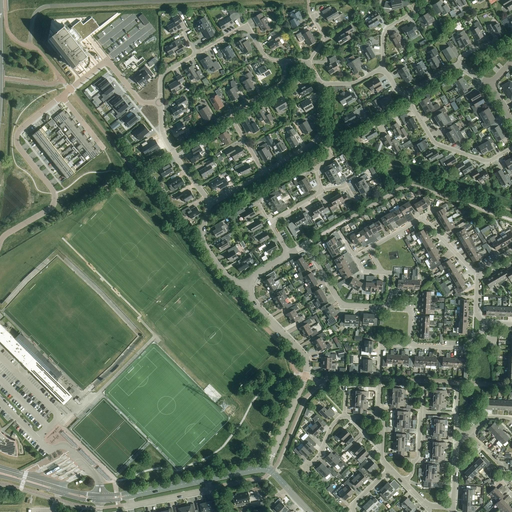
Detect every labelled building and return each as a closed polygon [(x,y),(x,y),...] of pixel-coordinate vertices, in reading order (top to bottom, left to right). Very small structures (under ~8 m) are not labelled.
[(390,1),(390,2),(388,2),(386,2),(384,8),(387,9),(392,8),(392,10),(402,8),(402,7),(404,6),(405,7),(410,4),(407,0),(405,0),(403,1),(402,1),(401,1),(400,0),(393,0),(394,0),(390,1)] [(511,0),(503,0),(501,2),(504,7),(506,6),(509,11),(511,9),(511,0)] [(437,14),(441,11),(443,15),(449,11),(446,5),(443,7),(440,1),(432,6),(437,14)] [(333,19),(336,24),(345,18),(342,13),(339,15),(335,8),(330,11),(328,8),(322,12),(323,15),(324,15),(329,22),(333,19)] [(300,15),(301,15),(299,11),(296,13),(294,10),(289,13),(292,20),(290,21),(292,24),(290,25),(293,29),(300,25),(298,21),(302,19),(300,15)] [(379,24),(377,20),(380,18),(377,12),(370,16),(370,17),(366,19),(365,20),(370,29),(379,24)] [(230,18),(229,17),(219,23),(223,30),(233,24),(232,22),(240,17),(238,13),(233,13),(230,15),(232,17),(230,18)] [(142,14),(138,17),(145,26),(149,23),(142,14)] [(260,26),(263,32),(271,27),(267,21),(268,21),(266,18),(264,19),(261,14),(253,19),(258,27),(260,26)] [(418,19),(422,27),(428,24),(428,25),(434,21),(429,14),(424,17),(423,16),(418,19)] [(179,24),(182,22),(179,16),(173,20),(175,22),(167,27),(171,34),(181,28),(179,24)] [(57,33),(50,38),(73,68),(80,62),(88,56),(79,44),(100,28),(92,18),(83,25),(80,21),(73,27),(68,30),(65,26),(57,33)] [(195,28),(198,33),(202,31),(207,40),(215,35),(212,30),(209,24),(208,24),(206,22),(207,22),(204,18),(197,22),(199,26),(195,28)] [(483,37),(480,31),(482,30),(477,21),(473,24),(475,26),(473,27),(475,29),(471,32),(472,33),(471,35),(473,36),(476,41),(483,37)] [(407,27),(406,26),(401,29),(406,36),(407,35),(409,39),(416,35),(414,31),(417,29),(413,23),(407,27)] [(491,33),(494,32),(497,37),(503,33),(500,26),(499,27),(497,24),(493,26),(492,24),(487,26),(491,33)] [(336,38),(340,45),(350,39),(348,34),(350,33),(351,33),(354,31),(350,26),(344,29),(346,32),(336,38)] [(303,36),(308,46),(316,41),(309,31),(303,34),(302,32),(296,35),(298,39),(303,36)] [(458,44),(461,49),(468,45),(463,36),(465,35),(463,31),(458,34),(460,38),(456,40),(456,41),(458,44)] [(268,43),(272,50),(282,44),(279,40),(281,39),(278,33),(273,36),(275,39),(268,43)] [(403,45),(404,45),(397,33),(391,36),(398,48),(401,46),(402,47),(404,46),(403,45)] [(174,43),(165,49),(169,55),(175,52),(177,55),(184,50),(181,45),(180,43),(181,43),(179,39),(173,42),(174,43)] [(248,44),(249,44),(247,41),(244,42),(242,39),(236,43),(240,49),(241,48),(245,54),(252,50),(248,44)] [(362,50),(369,61),(375,57),(370,47),(373,46),(369,40),(364,43),(367,47),(362,50)] [(447,43),(449,47),(442,51),(448,60),(455,56),(450,49),(453,47),(449,41),(447,43)] [(217,51),(221,58),(224,55),(227,60),(235,56),(229,46),(222,50),(222,49),(217,51)] [(428,60),(433,69),(440,65),(435,56),(438,54),(434,48),(428,52),(432,58),(428,60)] [(134,55),(124,63),(126,66),(126,67),(128,70),(135,63),(138,66),(145,61),(142,57),(138,60),(134,55)] [(201,61),(206,70),(210,67),(213,72),(220,68),(216,61),(213,63),(209,56),(201,61)] [(329,59),(330,65),(326,68),(330,74),(339,69),(337,65),(339,64),(334,56),(329,59)] [(348,58),(350,62),(346,65),(348,66),(349,67),(351,69),(352,68),(353,70),(352,71),(353,73),(352,74),(353,75),(361,70),(359,65),(362,63),(359,57),(355,59),(353,56),(348,58)] [(422,70),(426,68),(422,61),(416,64),(417,66),(413,68),(418,77),(424,74),(422,70)] [(264,66),(260,68),(259,66),(260,66),(258,63),(253,66),(255,71),(258,76),(261,75),(263,73),(266,77),(271,74),(269,69),(267,70),(264,66)] [(147,80),(153,75),(146,66),(140,71),(142,74),(135,79),(140,85),(143,83),(145,85),(149,83),(147,80)] [(185,70),(187,74),(187,75),(190,80),(196,77),(197,80),(203,77),(199,70),(196,73),(192,66),(185,70)] [(402,78),(403,77),(406,83),(412,79),(405,67),(398,71),(402,78)] [(242,82),(248,92),(255,88),(250,80),(253,78),(249,72),(244,76),(247,80),(242,82)] [(169,86),(173,93),(183,88),(180,83),(184,81),(180,75),(176,78),(178,81),(169,86)] [(455,85),(457,87),(466,82),(463,77),(458,80),(457,77),(451,81),(454,86),(455,85)] [(381,86),(382,85),(378,78),(367,84),(372,91),(375,89),(377,92),(383,89),(381,86)] [(99,80),(93,85),(96,88),(97,87),(100,92),(110,84),(106,79),(101,83),(99,80)] [(230,82),(231,83),(231,87),(232,89),(226,92),(232,101),(239,97),(236,93),(240,91),(233,80),(230,82)] [(467,92),(466,89),(469,87),(466,82),(457,87),(455,89),(457,92),(457,91),(460,96),(467,92)] [(503,88),(504,90),(502,91),(504,94),(506,94),(506,93),(510,100),(511,99),(511,85),(510,82),(504,85),(503,88)] [(110,84),(100,92),(101,92),(102,91),(104,94),(102,95),(103,97),(101,99),(103,102),(110,97),(108,94),(114,89),(110,84)] [(298,93),(300,92),(302,96),(313,90),(309,84),(299,89),(298,87),(292,90),(295,95),(298,93)] [(224,106),(219,97),(221,96),(218,90),(215,91),(217,95),(210,100),(216,111),(224,106)] [(470,98),(472,102),(481,96),(478,91),(472,95),(470,92),(464,95),(467,100),(470,98)] [(338,98),(342,105),(347,102),(348,104),(356,99),(353,93),(350,95),(348,92),(345,94),(344,92),(340,94),(341,96),(338,98)] [(419,102),(422,108),(430,103),(428,100),(431,98),(429,93),(423,97),(425,99),(419,102)] [(372,101),(376,107),(380,104),(384,111),(389,108),(388,105),(393,102),(389,95),(380,101),(378,98),(372,101)] [(112,98),(107,102),(114,110),(124,101),(120,96),(114,101),(112,98)] [(471,107),(474,112),(480,109),(478,105),(484,102),(481,96),(472,102),(474,105),(471,107)] [(178,105),(171,110),(175,117),(180,114),(180,115),(183,113),(182,113),(186,111),(183,106),(188,103),(184,97),(176,102),(178,105)] [(288,107),(282,97),(279,99),(280,100),(277,101),(278,102),(273,105),(278,113),(288,107)] [(298,106),(299,108),(302,106),(305,112),(310,109),(311,110),(314,108),(309,99),(298,106)] [(124,101),(114,110),(118,114),(116,116),(118,119),(124,114),(122,111),(128,106),(124,101)] [(430,103),(422,108),(426,113),(431,110),(433,112),(440,108),(437,103),(432,106),(430,103)] [(195,107),(198,112),(199,111),(205,122),(213,118),(206,107),(203,109),(201,104),(195,107)] [(358,116),(364,113),(361,107),(342,118),(344,122),(345,122),(346,125),(352,121),(352,122),(357,119),(354,115),(357,114),(358,116)] [(480,116),(482,119),(491,114),(488,108),(482,112),(480,109),(474,112),(477,117),(480,116)] [(259,119),(259,120),(260,121),(261,121),(264,119),(267,123),(273,119),(270,114),(266,116),(263,109),(256,113),(259,119)] [(434,117),(437,122),(448,116),(447,116),(446,113),(445,113),(442,109),(437,112),(438,114),(434,117)] [(69,118),(71,117),(67,112),(65,114),(63,111),(53,119),(56,122),(60,119),(63,123),(69,118)] [(130,127),(139,120),(134,114),(128,118),(126,116),(121,121),(123,123),(126,121),(130,127)] [(491,114),(482,119),(484,122),(481,124),(484,129),(490,126),(488,123),(494,119),(491,114)] [(400,118),(404,125),(406,124),(411,131),(418,127),(412,118),(409,119),(408,117),(404,119),(402,116),(400,118)] [(448,116),(437,122),(440,128),(445,125),(446,128),(452,124),(450,122),(451,121),(448,116),(447,116),(448,116)] [(75,126),(77,124),(73,119),(71,121),(69,118),(63,123),(59,126),(62,129),(65,126),(69,130),(75,125),(75,126)] [(251,130),(253,133),(259,130),(254,123),(251,124),(247,118),(241,122),(247,132),(251,130)] [(298,126),(304,135),(312,131),(306,121),(305,122),(303,120),(301,121),(295,124),(297,127),(298,126)] [(171,132),(176,139),(184,133),(182,130),(185,128),(181,122),(176,125),(177,128),(171,132)] [(400,134),(402,138),(407,135),(403,128),(401,130),(397,123),(391,127),(396,136),(400,134)] [(446,134),(449,139),(456,134),(455,131),(457,130),(454,124),(447,128),(449,132),(446,134)] [(83,132),(79,127),(77,128),(75,126),(75,125),(69,130),(65,133),(67,136),(71,133),(74,137),(80,132),(81,133),(83,132)] [(143,136),(149,132),(143,125),(134,133),(140,140),(143,137),(143,136)] [(493,125),(487,129),(489,132),(491,131),(497,141),(505,137),(498,126),(495,128),(493,125)] [(40,129),(32,135),(36,140),(43,134),(45,132),(42,128),(40,129)] [(287,139),(292,148),(298,144),(293,135),(295,134),(292,129),(287,132),(290,137),(287,139)] [(366,129),(360,133),(363,140),(367,137),(368,140),(377,135),(374,129),(368,132),(366,129)] [(43,134),(36,140),(39,144),(47,138),(49,136),(45,132),(43,134)] [(88,139),(84,134),(83,135),(81,133),(80,132),(74,137),(71,140),(73,144),(77,141),(80,145),(86,140),(87,140),(88,139)] [(217,135),(218,137),(219,136),(223,142),(224,141),(226,144),(231,142),(229,138),(230,137),(228,134),(227,135),(226,132),(221,135),(220,133),(217,135)] [(391,145),(396,153),(400,151),(397,146),(399,145),(398,143),(398,142),(397,140),(395,141),(394,139),(392,141),(391,139),(390,139),(387,134),(382,138),(387,147),(391,145)] [(456,134),(449,139),(452,144),(455,142),(457,145),(464,141),(461,136),(458,137),(456,134)] [(273,143),(269,135),(265,138),(269,145),(273,143)] [(47,138),(39,144),(42,148),(50,142),(47,138),(49,137),(49,136),(47,138)] [(486,142),(483,144),(488,152),(493,148),(490,144),(493,142),(490,136),(484,139),(486,142)] [(409,145),(411,148),(415,146),(419,152),(430,146),(426,139),(418,143),(417,140),(409,145)] [(94,146),(90,141),(89,143),(87,140),(86,140),(80,145),(76,148),(79,151),(83,148),(86,152),(92,147),(94,146)] [(146,141),(140,145),(142,148),(145,147),(149,154),(159,147),(155,141),(148,144),(146,141)] [(50,142),(42,148),(46,152),(53,146),(54,146),(54,145),(53,146),(50,142)] [(277,148),(279,152),(286,149),(283,144),(282,145),(280,142),(277,144),(276,142),(271,145),(274,150),(277,148)] [(269,149),(266,143),(265,144),(258,148),(260,151),(258,152),(264,162),(271,157),(267,151),(269,149)] [(488,152),(483,144),(478,147),(478,146),(475,148),(475,149),(473,149),(472,151),(479,154),(479,155),(479,154),(480,154),(481,154),(482,154),(482,155),(488,152)] [(199,153),(202,151),(199,145),(191,150),(193,153),(188,156),(192,163),(202,157),(199,153)] [(53,146),(46,152),(49,157),(57,150),(59,149),(58,150),(54,146),(53,146)] [(100,153),(96,148),(94,150),(92,147),(86,152),(82,155),(85,158),(89,155),(92,159),(100,153)] [(225,152),(228,157),(232,155),(235,160),(244,155),(240,147),(235,150),(233,147),(225,152)] [(57,150),(49,157),(53,161),(60,155),(62,153),(59,149),(57,150)] [(428,158),(430,161),(436,158),(437,160),(443,156),(442,154),(439,156),(435,150),(431,152),(430,150),(424,153),(427,159),(428,158)] [(220,151),(216,153),(220,161),(224,158),(220,151)] [(60,155),(53,161),(56,165),(64,159),(65,157),(63,159),(60,155),(62,153),(60,155)] [(64,159),(56,165),(60,170),(67,164),(69,162),(65,157),(64,159)] [(457,162),(456,161),(457,161),(456,159),(455,159),(453,157),(447,160),(445,157),(439,161),(443,167),(445,166),(446,168),(457,162)] [(207,167),(200,171),(203,178),(214,171),(212,168),(216,166),(212,159),(205,164),(207,167)] [(328,178),(337,173),(340,172),(337,168),(339,167),(336,161),(326,167),(329,171),(325,173),(328,178)] [(67,164),(60,170),(63,174),(71,168),(73,167),(71,168),(68,164),(69,162),(67,164)] [(171,168),(172,167),(170,162),(158,169),(163,177),(173,171),(171,168)] [(456,166),(459,171),(461,170),(464,174),(467,173),(467,172),(473,169),(469,162),(464,165),(463,162),(456,166)] [(248,164),(244,166),(242,163),(234,168),(236,172),(239,170),(242,175),(245,174),(245,175),(252,171),(248,164)] [(71,168),(63,174),(67,179),(75,173),(77,172),(73,167),(71,168)] [(471,174),(474,179),(477,177),(480,182),(484,180),(489,178),(485,170),(478,174),(477,171),(471,174)] [(506,179),(504,176),(501,170),(495,173),(500,182),(502,186),(508,183),(506,180),(506,179)] [(337,173),(328,178),(332,184),(338,181),(340,184),(347,180),(344,175),(339,177),(337,173)] [(355,184),(358,189),(366,184),(365,181),(368,179),(365,174),(359,178),(361,180),(355,184)] [(209,183),(213,190),(221,185),(223,188),(229,184),(225,179),(222,181),(219,177),(209,183)] [(184,184),(181,178),(177,180),(174,179),(167,182),(170,187),(169,188),(172,192),(176,190),(176,189),(184,184)] [(299,185),(301,188),(309,183),(306,178),(300,181),(299,179),(293,182),(296,187),(299,185)] [(366,184),(358,189),(361,194),(367,191),(369,195),(376,191),(373,184),(371,185),(370,182),(366,184)] [(306,192),(312,189),(309,183),(301,188),(298,190),(303,197),(308,194),(306,192)] [(267,200),(270,206),(278,201),(276,198),(280,196),(277,190),(270,194),(272,197),(267,200)] [(177,200),(181,197),(185,203),(194,197),(190,191),(184,195),(184,194),(182,195),(181,193),(175,197),(177,200)] [(340,194),(335,197),(339,204),(342,202),(344,205),(349,202),(346,195),(342,197),(340,194)] [(339,204),(335,197),(330,200),(332,203),(328,205),(332,212),(338,209),(336,206),(339,204)] [(423,199),(419,202),(423,210),(428,207),(427,205),(430,203),(427,197),(426,197),(425,197),(423,198),(423,199)] [(423,210),(419,202),(417,200),(413,202),(413,204),(411,205),(413,210),(415,213),(418,211),(418,212),(423,210)] [(278,201),(270,206),(273,212),(279,208),(280,211),(287,208),(284,202),(280,204),(278,201)] [(320,202),(315,205),(320,213),(323,212),(324,213),(329,210),(326,205),(323,206),(320,202)] [(409,202),(404,205),(412,220),(414,218),(411,212),(411,211),(413,210),(411,205),(409,202)] [(435,213),(438,217),(444,214),(447,213),(444,208),(447,206),(445,204),(440,207),(441,210),(435,213)] [(320,213),(315,205),(310,208),(313,212),(310,214),(313,219),(318,216),(317,215),(320,213)] [(399,207),(400,208),(404,215),(406,214),(407,215),(411,220),(412,220),(404,205),(399,207)] [(189,215),(191,219),(200,214),(196,207),(190,210),(189,207),(182,211),(185,217),(189,215)] [(400,208),(395,211),(400,219),(404,216),(404,215),(400,208)] [(237,213),(239,216),(242,214),(246,220),(255,215),(252,209),(246,212),(244,209),(237,213)] [(395,211),(391,214),(390,214),(394,221),(395,222),(400,219),(395,211)] [(302,212),(297,215),(302,224),(304,226),(308,224),(309,225),(313,223),(308,215),(305,217),(302,212)] [(390,213),(385,216),(390,223),(394,221),(390,214),(391,214),(390,213)] [(438,220),(440,223),(447,219),(444,214),(438,217),(439,219),(438,220)] [(302,224),(297,215),(292,218),(294,221),(289,224),(290,227),(289,228),(294,236),(297,235),(296,233),(302,229),(299,226),(302,224)] [(385,216),(380,218),(384,225),(385,226),(387,225),(391,230),(393,229),(393,228),(390,224),(390,223),(385,216)] [(378,221),(374,224),(378,231),(377,231),(378,232),(383,229),(382,227),(384,225),(380,218),(378,220),(378,221)] [(443,226),(444,227),(450,224),(447,219),(440,223),(442,226),(443,226)] [(249,226),(250,226),(253,232),(263,227),(259,220),(254,223),(253,220),(245,224),(246,226),(249,226)] [(460,227),(466,224),(464,222),(455,227),(452,222),(450,224),(444,227),(447,232),(452,228),(454,231),(460,227)] [(456,233),(459,238),(465,234),(465,235),(467,233),(465,230),(470,226),(471,225),(469,222),(466,224),(460,227),(462,230),(456,233)] [(226,232),(224,228),(225,227),(222,223),(215,227),(216,229),(213,231),(217,238),(224,233),(226,232)] [(373,223),(368,226),(373,233),(377,231),(378,231),(374,224),(373,223)] [(364,228),(364,229),(368,236),(373,233),(368,226),(364,228)] [(364,229),(360,232),(364,240),(369,237),(368,236),(364,229)] [(415,231),(411,233),(413,236),(415,235),(417,239),(420,238),(425,234),(423,230),(417,233),(415,231)] [(359,241),(355,235),(353,231),(348,234),(347,233),(345,234),(351,245),(354,243),(354,244),(359,242),(359,241)] [(258,233),(253,236),(256,241),(259,239),(261,242),(269,238),(266,232),(259,236),(258,233)] [(360,232),(355,235),(359,241),(359,242),(359,243),(364,240),(360,232)] [(465,234),(459,238),(460,239),(459,240),(461,243),(470,238),(467,233),(465,235),(465,234)] [(223,242),(217,245),(221,251),(230,246),(227,242),(231,239),(228,234),(221,238),(223,242)] [(420,238),(422,243),(429,239),(427,235),(426,236),(425,234),(420,238)] [(505,237),(502,239),(506,246),(510,244),(509,243),(510,242),(507,236),(506,234),(504,235),(505,237)] [(496,235),(494,237),(497,242),(501,248),(502,247),(503,248),(506,246),(502,239),(499,241),(496,235)] [(330,236),(323,240),(324,243),(325,243),(328,247),(336,243),(338,241),(335,237),(333,238),(332,239),(330,236)] [(497,242),(494,237),(493,238),(494,240),(491,242),(490,239),(487,241),(490,246),(493,244),(496,250),(501,248),(497,242)] [(470,238),(461,243),(463,247),(464,246),(465,248),(473,243),(471,238),(470,238)] [(422,243),(425,248),(431,244),(430,243),(431,242),(429,239),(422,243)] [(328,247),(327,248),(330,253),(337,248),(336,246),(337,244),(340,242),(339,241),(338,241),(336,243),(328,247)] [(270,246),(266,249),(269,255),(274,252),(273,250),(277,248),(274,242),(270,245),(270,246)] [(464,250),(466,253),(476,248),(474,245),(475,245),(473,243),(465,248),(466,249),(464,250)] [(427,250),(428,253),(435,249),(433,245),(432,246),(431,244),(425,248),(422,250),(423,252),(427,250)] [(238,258),(235,254),(239,252),(236,246),(229,249),(231,252),(225,255),(228,259),(229,259),(230,262),(238,258)] [(333,261),(334,260),(340,257),(338,254),(340,253),(337,248),(330,253),(332,257),(331,258),(333,261)] [(470,256),(470,258),(476,254),(479,253),(476,248),(466,253),(468,257),(470,256)] [(428,253),(426,254),(428,259),(431,257),(431,258),(437,254),(436,252),(437,252),(435,249),(428,253)] [(476,254),(470,258),(473,262),(481,257),(479,253),(476,254)] [(243,262),(236,265),(240,272),(249,266),(246,263),(252,259),(249,254),(241,259),(243,262)] [(428,259),(427,260),(430,264),(429,265),(430,268),(435,265),(434,262),(438,259),(440,259),(437,254),(431,258),(431,257),(428,259)] [(334,260),(337,265),(345,260),(346,260),(351,257),(350,255),(345,258),(344,258),(343,258),(342,255),(340,257),(334,260)] [(296,264),(297,267),(305,263),(302,257),(296,260),(295,258),(290,261),(292,266),(296,264)] [(337,265),(339,269),(340,269),(346,266),(347,265),(345,260),(337,265)] [(444,269),(446,268),(452,264),(449,260),(443,263),(442,261),(437,264),(438,266),(441,265),(444,269)] [(297,274),(299,277),(304,274),(303,271),(308,268),(305,263),(297,267),(300,272),(297,274)] [(338,270),(341,275),(356,266),(355,264),(349,268),(348,268),(346,266),(340,269),(339,269),(338,270)] [(446,268),(449,273),(456,269),(454,265),(453,266),(452,264),(446,268)] [(341,275),(344,279),(349,277),(352,275),(350,272),(351,271),(357,268),(356,266),(341,275)] [(448,277),(449,279),(458,274),(457,273),(458,272),(456,269),(449,273),(450,276),(448,277)] [(504,269),(499,272),(503,280),(508,277),(505,272),(504,269)] [(263,282),(267,287),(274,282),(273,279),(276,278),(274,275),(275,275),(273,272),(267,275),(269,278),(263,282)] [(499,272),(494,275),(499,283),(503,280),(499,272)] [(305,280),(307,283),(314,278),(311,273),(306,276),(304,274),(299,277),(296,278),(298,281),(300,279),(302,282),(305,280)] [(453,280),(455,283),(462,278),(460,275),(459,276),(458,274),(449,279),(450,281),(453,280)] [(401,290),(403,290),(404,275),(402,275),(402,279),(401,280),(398,280),(398,277),(394,277),(394,284),(398,284),(397,288),(401,289),(401,290)] [(494,275),(490,278),(494,285),(499,283),(494,275)] [(305,287),(308,292),(313,289),(312,287),(317,284),(314,278),(307,283),(308,286),(305,287)] [(348,285),(353,288),(358,281),(353,278),(348,285)] [(454,287),(455,289),(463,284),(463,282),(464,282),(462,278),(455,283),(456,286),(454,287)] [(494,285),(490,278),(485,280),(489,288),(494,285)] [(358,281),(353,288),(358,291),(362,284),(358,281)] [(377,281),(376,283),(377,283),(376,290),(382,290),(382,291),(385,291),(385,282),(382,282),(382,281),(377,281)] [(274,282),(267,287),(270,292),(275,289),(277,292),(282,288),(279,284),(276,285),(274,282)] [(454,294),(456,297),(460,296),(462,295),(460,292),(466,289),(463,284),(455,289),(454,290),(456,293),(454,294)] [(313,293),(316,298),(323,294),(320,288),(315,292),(313,289),(308,292),(307,293),(308,296),(313,293)] [(277,304),(284,299),(288,298),(283,290),(277,293),(275,294),(277,297),(273,299),(277,304)] [(323,294),(316,298),(317,301),(314,303),(317,308),(323,305),(321,302),(327,299),(323,294)] [(454,305),(457,305),(467,305),(467,300),(460,300),(460,296),(456,297),(454,297),(454,305)] [(284,299),(277,304),(280,309),(285,306),(287,309),(292,305),(291,303),(288,305),(284,299)] [(324,310),(326,314),(334,310),(331,305),(330,306),(328,303),(320,308),(322,311),(324,310)] [(289,318),(289,319),(297,314),(295,311),(298,309),(296,305),(291,308),(292,311),(286,315),(288,318),(289,318)] [(334,310),(326,314),(329,319),(327,320),(329,323),(327,323),(329,326),(337,322),(334,316),(337,315),(334,310)] [(297,314),(289,319),(290,320),(289,321),(291,324),(298,320),(300,323),(305,320),(302,316),(301,317),(300,316),(299,317),(297,314)] [(369,325),(369,323),(368,323),(369,314),(363,314),(363,318),(360,317),(360,325),(369,325)] [(368,323),(369,323),(374,323),(374,326),(377,326),(377,318),(374,318),(374,314),(369,314),(368,323)] [(320,322),(316,315),(311,317),(313,320),(315,318),(318,323),(320,322)] [(340,326),(350,327),(350,315),(345,315),(344,319),(341,318),(341,323),(340,323),(340,326)] [(350,315),(350,327),(355,327),(358,327),(359,317),(356,316),(356,315),(350,315)] [(302,331),(303,332),(310,328),(308,325),(312,323),(309,319),(304,322),(306,324),(299,328),(301,332),(302,331)] [(0,340),(29,370),(64,405),(73,396),(56,379),(62,374),(42,355),(39,358),(37,355),(40,352),(20,333),(15,338),(0,323),(0,340)] [(465,333),(466,328),(459,328),(456,327),(456,328),(453,328),(453,333),(450,332),(449,335),(452,336),(458,336),(459,333),(465,333)] [(310,328),(303,332),(303,334),(302,334),(305,338),(311,334),(313,336),(318,333),(316,329),(312,331),(310,328)] [(315,345),(316,346),(324,342),(322,338),(325,336),(323,332),(318,335),(319,338),(312,342),(314,346),(315,345)] [(364,341),(364,346),(373,347),(373,341),(369,341),(369,338),(363,338),(363,341),(364,341)] [(324,342),(316,346),(317,347),(316,348),(318,352),(325,348),(326,350),(331,347),(329,343),(326,345),(324,342)] [(373,347),(364,346),(364,352),(361,352),(361,355),(369,355),(369,352),(372,352),(373,347)] [(392,367),(392,364),(392,350),(391,350),(391,354),(390,355),(387,355),(386,357),(383,357),(382,367),(392,367)] [(408,366),(411,367),(412,359),(409,359),(409,356),(405,356),(405,351),(403,351),(403,364),(408,365),(408,366)] [(414,368),(420,368),(420,352),(419,352),(418,356),(418,357),(415,356),(415,359),(412,359),(411,367),(414,367),(414,368)] [(435,368),(439,369),(439,360),(436,360),(437,358),(433,357),(433,353),(431,352),(431,366),(435,366),(435,368)] [(444,367),(448,367),(448,353),(447,353),(446,357),(446,358),(443,358),(442,360),(439,360),(439,369),(444,369),(444,367)] [(459,354),(459,367),(464,368),(464,370),(467,370),(467,362),(464,362),(465,359),(461,359),(461,358),(461,354),(459,354)] [(323,361),(323,363),(332,363),(332,360),(336,360),(336,355),(330,355),(330,358),(322,357),(322,361),(323,361)] [(363,359),(363,365),(372,365),(372,360),(368,360),(368,357),(361,356),(361,359),(363,359)] [(332,363),(323,363),(323,364),(322,364),(321,368),(329,369),(329,372),(335,372),(335,367),(331,367),(332,363)] [(372,365),(363,365),(363,368),(360,368),(360,373),(368,374),(368,371),(371,371),(372,365)] [(398,385),(398,397),(403,397),(406,397),(406,394),(405,394),(405,389),(400,388),(400,385),(398,385)] [(360,400),(360,414),(367,414),(367,411),(362,411),(362,408),(368,409),(368,403),(366,403),(366,400),(360,400)] [(319,412),(326,419),(329,416),(331,418),(335,414),(330,410),(328,412),(323,407),(322,407),(321,406),(320,406),(319,407),(319,408),(318,409),(318,410),(318,411),(319,411),(319,412)] [(403,408),(403,420),(411,420),(410,417),(410,412),(405,411),(405,408),(403,408)] [(323,427),(319,423),(321,421),(320,420),(321,419),(317,414),(313,418),(314,420),(314,422),(316,423),(313,426),(319,432),(324,428),(323,427)] [(403,420),(402,431),(404,431),(404,428),(409,429),(410,423),(411,420),(403,420)] [(487,429),(491,433),(498,426),(494,422),(487,429)] [(319,432),(313,426),(310,429),(308,426),(304,430),(308,434),(310,432),(315,437),(319,432)] [(491,433),(495,437),(502,430),(498,426),(491,433)] [(17,447),(17,445),(16,443),(16,442),(15,440),(14,440),(13,439),(12,439),(10,438),(9,437),(7,436),(6,435),(4,433),(0,437),(0,430),(1,430),(0,428),(0,449),(0,450),(2,450),(3,451),(5,452),(6,453),(8,453),(9,454),(11,454),(13,455),(14,455),(16,455),(18,456),(18,454),(18,452),(18,450),(17,449),(17,447)] [(341,438),(343,441),(350,434),(345,430),(341,434),(339,432),(335,436),(334,438),(337,441),(341,438)] [(495,437),(499,441),(505,434),(502,430),(495,437)] [(350,434),(343,441),(348,445),(343,449),(345,451),(351,445),(350,443),(354,439),(350,434)] [(506,441),(509,438),(505,434),(499,441),(501,443),(502,445),(503,445),(506,441)] [(306,444),(304,446),(310,453),(315,449),(310,444),(313,441),(308,436),(303,441),(306,444)] [(401,457),(400,457),(400,459),(406,459),(406,458),(409,458),(409,457),(403,457),(403,451),(408,451),(408,446),(406,446),(406,443),(401,443),(401,457)] [(355,452),(357,455),(363,448),(359,444),(354,448),(353,446),(348,451),(352,455),(355,452)] [(310,453),(304,446),(299,450),(296,448),(293,450),(298,455),(301,453),(305,458),(310,453)] [(363,448),(357,455),(360,457),(357,460),(361,464),(365,459),(363,457),(368,453),(363,448)] [(435,459),(435,462),(437,462),(438,451),(433,451),(429,450),(430,453),(430,459),(435,459)] [(345,463),(338,456),(336,458),(333,456),(331,453),(325,458),(333,467),(334,466),(338,470),(340,468),(345,463)] [(480,458),(476,462),(482,468),(485,466),(486,468),(490,464),(484,458),(482,460),(480,458)] [(359,467),(360,468),(361,469),(364,467),(370,473),(374,469),(374,470),(377,467),(371,460),(365,464),(363,462),(359,467)] [(423,473),(431,473),(432,462),(430,462),(430,465),(424,464),(424,470),(423,473)] [(476,462),(472,465),(478,472),(482,468),(476,462)] [(316,469),(325,478),(330,472),(322,463),(316,469)] [(472,465),(468,469),(474,476),(478,472),(472,465)] [(360,472),(356,477),(362,483),(367,479),(362,474),(364,472),(361,469),(360,468),(358,470),(360,472)] [(474,476),(468,469),(464,473),(465,474),(463,476),(466,479),(465,484),(468,484),(469,483),(470,483),(472,481),(470,479),(474,476)] [(335,477),(334,479),(335,480),(339,476),(333,471),(331,473),(335,477)] [(430,488),(431,473),(423,473),(424,476),(423,482),(424,482),(424,484),(424,488),(430,488)] [(362,483),(356,477),(353,474),(347,480),(351,485),(353,483),(358,488),(362,483)] [(346,487),(343,489),(349,496),(354,491),(349,487),(351,485),(347,480),(343,484),(346,487)] [(388,482),(384,486),(393,496),(397,492),(396,490),(400,486),(394,480),(389,484),(388,482)] [(489,494),(493,498),(504,487),(502,485),(498,490),(495,487),(489,494)] [(393,496),(384,486),(380,490),(381,492),(379,494),(386,502),(393,496)] [(464,489),(463,495),(474,495),(475,490),(476,490),(476,487),(470,486),(470,489),(464,489)] [(493,498),(497,502),(501,498),(502,498),(504,496),(502,494),(506,489),(504,487),(493,498)] [(349,496),(343,489),(340,492),(338,489),(334,493),(338,497),(340,495),(345,500),(349,496)] [(236,495),(233,496),(235,505),(241,504),(250,502),(248,491),(236,494),(236,495)] [(495,504),(499,509),(510,498),(508,496),(504,500),(502,498),(501,498),(497,502),(495,504)] [(278,511),(284,506),(281,502),(282,501),(279,498),(274,503),(275,504),(272,507),(274,509),(273,510),(274,511),(277,511),(278,511)] [(371,499),(367,503),(373,510),(377,507),(378,507),(381,504),(375,498),(372,501),(371,499)] [(400,505),(404,509),(411,502),(407,498),(403,502),(400,500),(396,504),(398,507),(400,505)] [(499,509),(502,511),(504,511),(510,507),(508,505),(511,500),(511,499),(510,498),(499,509)] [(212,501),(206,502),(207,511),(220,511),(220,510),(217,510),(215,499),(212,499),(212,500),(212,501)] [(207,511),(206,502),(200,503),(200,502),(199,502),(197,502),(196,503),(198,511),(207,511)] [(250,504),(252,510),(261,508),(260,502),(250,504)] [(411,502),(404,509),(406,511),(413,511),(416,510),(414,508),(415,506),(411,502)] [(190,505),(184,506),(185,511),(195,511),(194,504),(193,503),(190,504),(190,505)] [(373,510),(367,503),(362,507),(366,510),(363,511),(374,511),(375,511),(373,510)]
